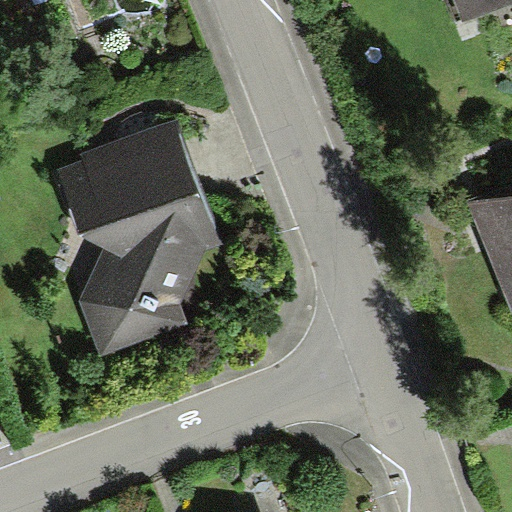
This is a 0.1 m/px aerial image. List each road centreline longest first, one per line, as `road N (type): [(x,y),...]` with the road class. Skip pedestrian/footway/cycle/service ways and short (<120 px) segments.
road 1 (residential): [(0,498),(380,350)]
road 2 (residential): [(234,0),(380,350)]
road 3 (residential): [(380,350),(433,511)]
